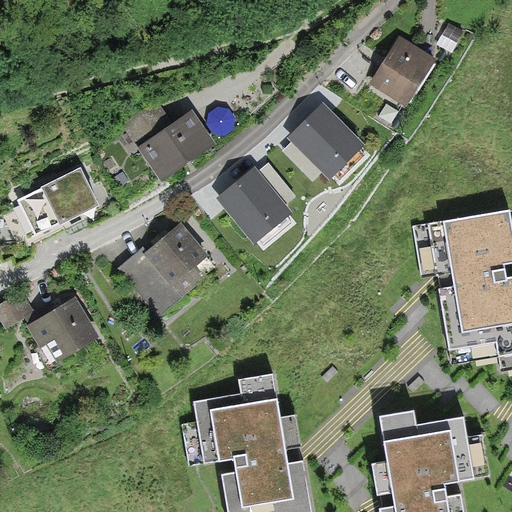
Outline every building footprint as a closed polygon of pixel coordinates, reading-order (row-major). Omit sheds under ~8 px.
[(435,44),(449,52),(458,36),(445,28),(435,44)] [(406,107),(431,65),(400,47),(376,90),(406,107)] [(125,127),(161,180),(211,147),(192,120),(170,135),(152,108),(125,127)] [(318,116),(282,153),(311,182),(348,145),(318,116)] [(14,207),(29,240),(69,221),(53,188),(14,207)] [(511,370),(511,245),(506,211),(412,227),(421,281),(434,278),(449,365),(496,357),(498,372),(511,370)] [(176,230),(124,275),(153,309),(205,264),(176,230)] [(0,315),(9,329),(31,314),(18,295),(0,307),(0,315)] [(49,364),(93,341),(74,305),(29,328),(49,364)] [(278,417),(271,374),(235,380),(237,394),(190,401),(200,463),(218,460),(226,511),(309,511),(293,414),(278,417)] [(413,412),(377,418),(385,463),(370,466),(377,511),(463,511),(458,484),(488,479),(480,434),(466,436),(463,418),(415,426),(413,412)]
